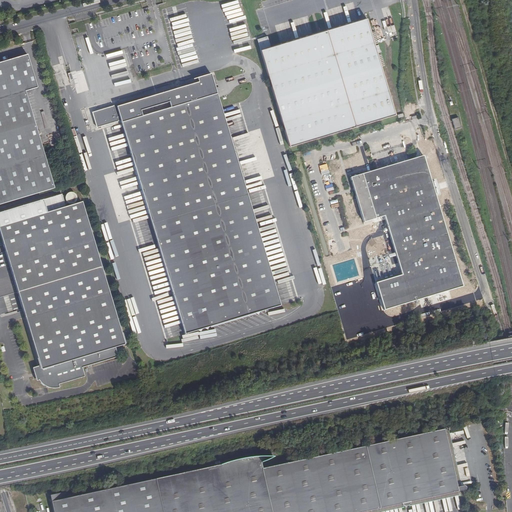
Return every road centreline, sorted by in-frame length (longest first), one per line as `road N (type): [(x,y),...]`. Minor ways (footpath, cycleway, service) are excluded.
road 1 (trunk): [(0,475),(511,367)]
road 2 (trunk): [(511,352),(0,459)]
road 3 (residential): [(411,0),(424,96),(496,323)]
road 4 (unknown): [(431,118),(320,154),(345,248)]
